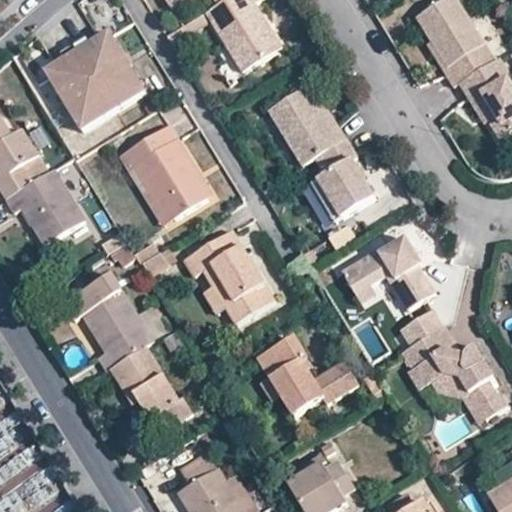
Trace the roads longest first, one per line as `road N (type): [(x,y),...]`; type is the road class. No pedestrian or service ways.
road 1 (residential): [(511,214),(467,207),(448,191),(330,0)]
road 2 (residential): [(132,0),(284,245)]
road 3 (residential): [(127,511),(0,305)]
